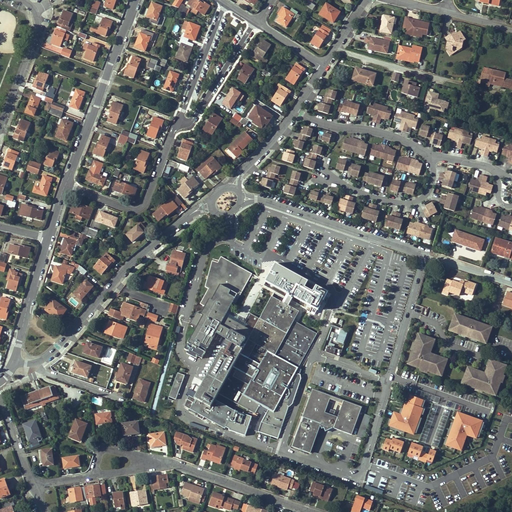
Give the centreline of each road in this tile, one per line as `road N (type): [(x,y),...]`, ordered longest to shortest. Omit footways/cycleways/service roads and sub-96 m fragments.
road 1 (residential): [(241,198),(511,283)]
road 2 (residential): [(66,181),(134,0)]
road 3 (residential): [(66,181),(131,208),(143,203),(174,123)]
road 4 (residential): [(426,151),(432,170),(425,193),(404,203),(313,171)]
road 5 (residential): [(313,511),(174,462)]
road 6 (residential): [(0,128),(39,26),(23,0)]
road 7 (residential): [(174,123),(189,124),(256,22)]
road 8 (residential): [(296,110),(374,128),(426,151)]
road 9 (residential): [(15,363),(48,236)]
road 10 (residential): [(174,123),(222,1)]
road 11 (residential): [(111,284),(211,205)]
